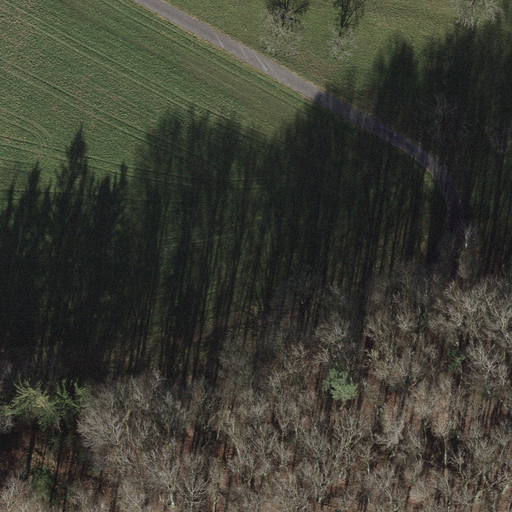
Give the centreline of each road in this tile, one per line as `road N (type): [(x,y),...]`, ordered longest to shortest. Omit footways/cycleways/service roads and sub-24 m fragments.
road 1 (track): [(0,387),(162,387),(270,354),(439,263),(455,225)]
road 2 (residential): [(455,225),(448,191),(428,163),(156,0)]
